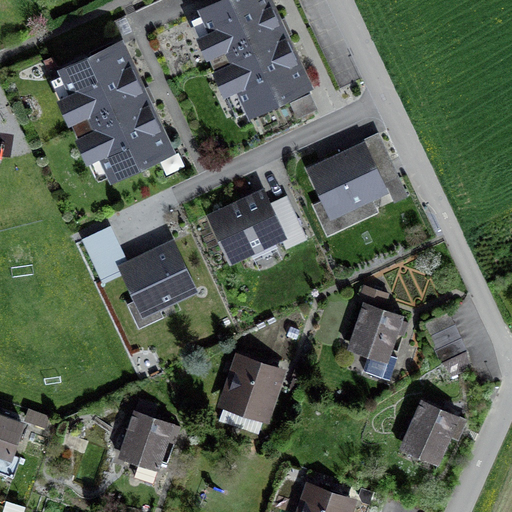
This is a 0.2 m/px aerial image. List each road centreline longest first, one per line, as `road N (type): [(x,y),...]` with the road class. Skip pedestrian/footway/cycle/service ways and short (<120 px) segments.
road 1 (residential): [(511,349),(342,0)]
road 2 (residential): [(511,391),(458,511)]
